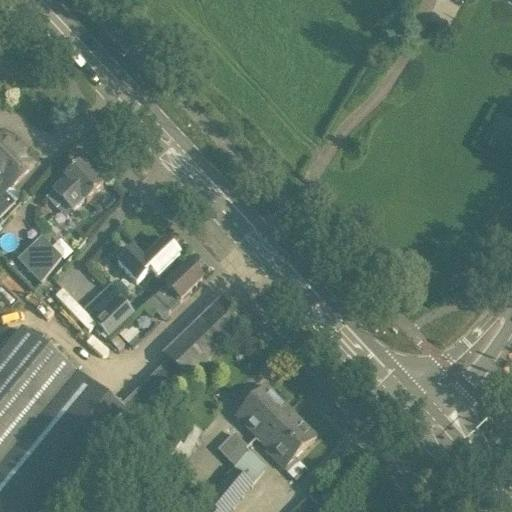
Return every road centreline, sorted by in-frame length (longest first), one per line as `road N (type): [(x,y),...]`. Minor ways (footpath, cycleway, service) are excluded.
road 1 (secondary): [(19,0),(394,408)]
road 2 (secondary): [(412,391),(46,0)]
road 3 (tertiary): [(511,303),(412,391)]
road 4 (tertiary): [(435,415),(466,387),(511,314)]
